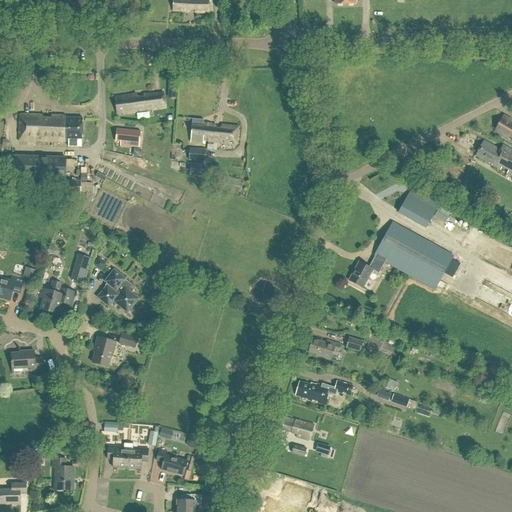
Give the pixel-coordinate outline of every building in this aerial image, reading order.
[(173,0),(173,12),(189,13),(189,11),(194,11),(194,13),(208,14),(208,0),(173,0)] [(165,108),(163,94),(144,95),(144,98),(136,98),(136,94),(126,97),(126,96),(115,98),(117,114),(127,114),(147,111),(165,108)] [(20,115),(19,141),(67,142),(67,140),(69,140),(68,147),(81,148),(81,140),(82,119),(64,118),(64,116),(52,115),(51,119),(44,119),(44,115),(20,115)] [(511,141),(511,124),(511,123),(511,120),(504,116),(503,117),(501,120),(495,133),(511,141)] [(221,130),(215,130),(216,125),(203,124),(204,121),(193,120),(191,143),(203,144),(204,142),(237,144),(239,128),(221,126),(221,130)] [(121,146),(141,148),(142,133),(137,132),(117,130),(116,142),(121,143),(121,146)] [(484,141),(475,156),(500,170),(502,167),(509,171),(507,174),(511,176),(511,150),(503,146),(500,151),(484,141)] [(156,148),(156,157),(165,157),(164,148),(156,148)] [(190,149),(189,160),(204,162),(205,150),(190,149)] [(172,178),(189,177),(188,151),(171,152),(172,178)] [(8,173),(8,178),(42,179),(42,187),(55,188),(55,179),(56,179),(65,180),(66,158),(57,157),(9,155),(9,157),(8,173)] [(507,187),(511,179),(477,162),(473,170),(507,187)] [(203,177),(204,165),(191,164),(190,176),(203,177)] [(81,196),(81,181),(56,181),(56,195),(81,196)] [(398,213),(428,229),(438,211),(409,195),(398,213)] [(88,209),(90,202),(83,200),(81,206),(88,209)] [(385,262),(435,290),(453,257),(393,223),(375,256),(369,267),(359,262),(349,280),(363,288),(373,270),(379,274),(385,262)] [(94,266),(101,272),(107,265),(100,259),(94,266)] [(71,279),(71,280),(85,284),(89,269),(75,265),(71,279)] [(138,299),(131,294),(135,288),(125,280),(114,271),(105,282),(109,285),(98,298),(109,306),(113,301),(127,313),(138,299)] [(0,278),(0,297),(10,301),(13,291),(21,294),(24,282),(11,278),(10,282),(0,278)] [(76,293),(60,288),(61,284),(53,281),(50,291),(43,288),(40,298),(44,300),(41,310),(57,315),(61,303),(72,306),(76,293)] [(485,315),(492,305),(467,288),(460,298),(485,315)] [(119,344),(136,348),(139,338),(122,334),(119,344)] [(114,350),(116,342),(98,337),(95,346),(96,346),(92,363),(108,367),(111,356),(110,356),(112,350),(114,350)] [(346,348),(361,353),(364,342),(349,337),(346,348)] [(313,340),(308,353),(322,357),(322,359),(330,361),(333,349),(339,351),(341,345),(328,341),(327,344),(313,340)] [(35,359),(34,351),(24,352),(24,353),(12,354),(13,369),(30,368),(31,372),(45,371),(44,358),(35,359)] [(390,390),(393,382),(386,379),(382,387),(390,390)] [(336,396),(337,393),(343,394),(343,393),(345,394),(345,395),(350,396),(354,386),(346,383),(346,384),(344,384),(344,383),(337,381),(335,388),(322,384),(321,386),(317,384),(316,386),(300,382),(295,396),(307,399),(307,400),(312,402),(312,401),(317,402),(317,403),(326,406),(329,396),(336,396)] [(388,401),(390,394),(378,390),(376,397),(388,401)] [(394,395),(391,402),(407,408),(407,407),(409,400),(394,395)] [(409,400),(407,407),(415,410),(417,403),(409,400)] [(296,437),(308,442),(313,426),(284,418),(281,429),(297,434),(296,437)] [(160,437),(167,439),(169,432),(162,430),(160,437)] [(151,432),(148,445),(155,446),(158,433),(151,432)] [(113,468),(127,469),(129,444),(125,444),(124,451),(117,450),(117,447),(108,446),(108,459),(113,460),(113,468)] [(129,444),(127,469),(141,470),(141,462),(147,462),(148,449),(140,448),(139,451),(133,451),(133,444),(129,444)] [(293,447),(292,453),(304,457),(306,450),(293,447)] [(161,471),(183,477),(188,461),(166,455),(167,451),(159,449),(156,461),(163,463),(161,471)] [(55,490),(73,491),(74,467),(65,467),(66,459),(53,459),(53,468),(55,468),(55,490)] [(27,494),(26,484),(11,484),(11,490),(0,489),(0,503),(20,504),(20,494),(27,494)] [(268,499),(264,511),(292,511),(296,500),(308,503),(311,492),(286,485),(283,496),(281,503),(268,499)] [(177,501),(176,511),(194,511),(195,507),(212,507),(212,496),(190,496),(190,501),(177,501)]
